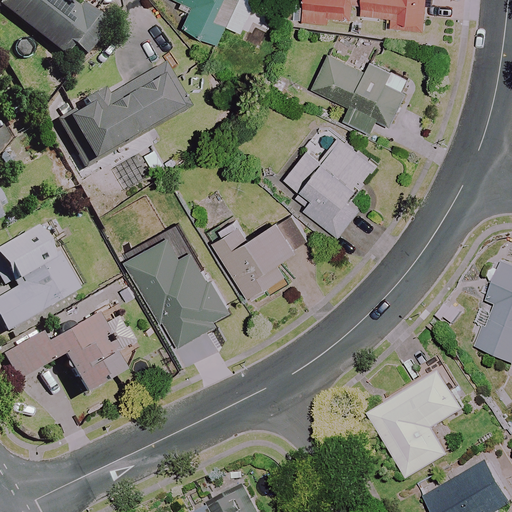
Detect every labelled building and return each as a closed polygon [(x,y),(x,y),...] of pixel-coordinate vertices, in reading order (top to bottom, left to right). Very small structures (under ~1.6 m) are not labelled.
[(5,0),(1,6),(64,56),(73,45),(84,55),(107,26),(78,3),(73,8),(62,0),(5,0)] [(182,0),(197,7),(187,26),(221,42),(230,24),(243,31),(258,0),(182,0)] [(427,29),(429,0),(306,0),(304,21),(329,23),(329,18),(353,19),(354,5),(362,6),(361,14),(393,17),(392,26),(427,29)] [(366,72),(329,55),(314,89),(352,106),(345,121),(371,132),(378,119),(392,125),(412,81),(371,63),(366,72)] [(186,108),(162,65),(104,97),(101,93),(82,104),(83,107),(62,119),(87,163),(186,108)] [(333,137),(323,130),(286,179),(303,192),(295,203),(340,236),(360,209),(350,201),(377,165),(336,134),(333,137)] [(310,243),(292,213),(250,238),(238,217),(212,233),(251,301),(271,290),(273,294),(293,282),(280,260),(310,243)] [(0,249),(0,280),(4,288),(54,259),(36,228),(0,249)] [(183,258),(169,236),(125,262),(177,348),(233,316),(194,251),(183,258)] [(54,259),(4,288),(0,290),(0,326),(4,333),(79,290),(60,256),(54,259)] [(511,263),(507,261),(490,302),(497,305),(479,348),(511,360),(511,263)] [(103,325),(90,301),(1,351),(18,381),(61,356),(82,394),(142,361),(117,317),(103,325)] [(467,409),(445,371),(372,413),(410,478),(450,455),(435,428),(467,409)] [(493,511),(511,501),(511,495),(491,460),(428,496),(437,511),(493,511)] [(261,511),(248,484),(192,511),(261,511)]
